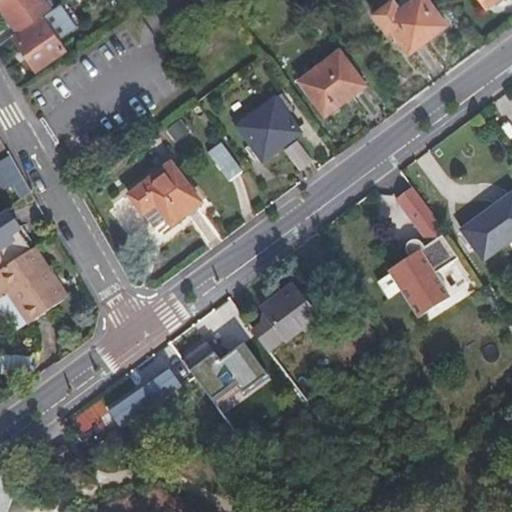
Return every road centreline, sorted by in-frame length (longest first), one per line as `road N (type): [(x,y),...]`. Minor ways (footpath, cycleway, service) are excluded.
road 1 (residential): [(135,333),(511,53)]
road 2 (residential): [(135,333),(0,98)]
road 3 (residential): [(0,432),(135,333)]
